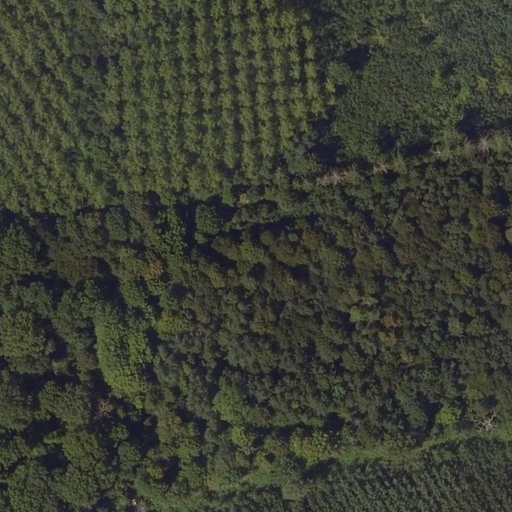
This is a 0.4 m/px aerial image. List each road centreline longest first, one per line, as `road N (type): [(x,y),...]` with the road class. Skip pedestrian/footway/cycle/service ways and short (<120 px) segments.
road 1 (track): [(511,134),(129,212),(0,211)]
road 2 (track): [(0,325),(120,511)]
